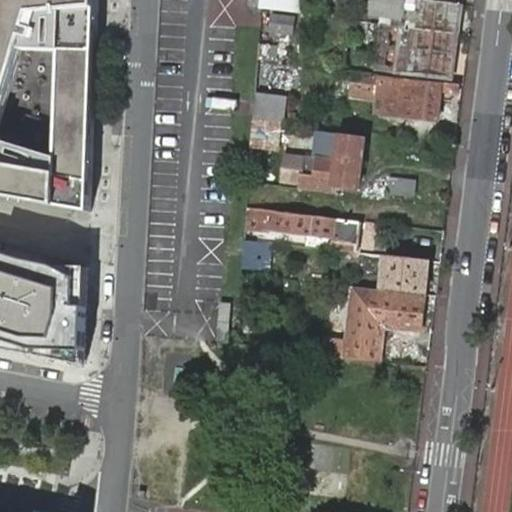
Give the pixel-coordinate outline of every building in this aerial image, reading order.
[(98,0),(2,0),(0,9),(0,195),(91,212),(98,0)] [(295,0),(261,0),(260,9),(295,13),(295,0)] [(460,5),(419,0),(372,0),(372,8),(380,10),(379,14),(392,17),(404,18),(403,29),(458,31),(460,5)] [(298,17),(275,15),(272,33),(296,37),(298,17)] [(392,17),(391,28),(403,29),(404,18),(392,17)] [(398,72),(403,29),(391,28),(381,27),(375,71),(398,72)] [(458,31),(403,29),(398,72),(452,78),(458,31)] [(279,45),(256,44),(254,61),(277,63),(279,45)] [(289,87),(291,71),(274,69),(272,85),(289,87)] [(339,92),(365,94),(366,80),(341,79),(339,92)] [(460,85),(436,82),(435,86),(366,80),(365,94),(364,99),(377,100),(378,93),(389,93),(387,117),(438,122),(442,93),(459,95),(460,85)] [(376,116),(387,117),(389,93),(378,93),(377,100),(376,116)] [(277,96),(252,94),(250,123),(275,125),(277,96)] [(275,125),(250,123),(248,149),(280,152),(282,126),(275,125)] [(290,154),(285,185),(302,187),(302,191),(333,195),(334,187),(358,190),(364,144),(323,140),(320,158),(290,154)] [(394,191),(418,195),(420,180),(395,177),(394,191)] [(351,198),(349,220),(444,228),(445,205),(351,198)] [(364,225),(243,213),(242,232),(256,232),(332,240),(331,251),(360,254),(362,238),(364,225)] [(89,268),(0,241),(0,349),(86,366),(89,268)] [(274,246),(241,243),(239,268),(272,271),(274,246)] [(429,261),(384,257),(381,291),(425,296),(429,261)] [(348,359),(380,362),(382,342),(384,328),(415,332),(422,333),(425,300),(356,291),(348,359)] [(225,344),(229,302),(204,299),(200,341),(225,344)] [(413,346),(415,332),(384,328),(382,342),(413,346)]
